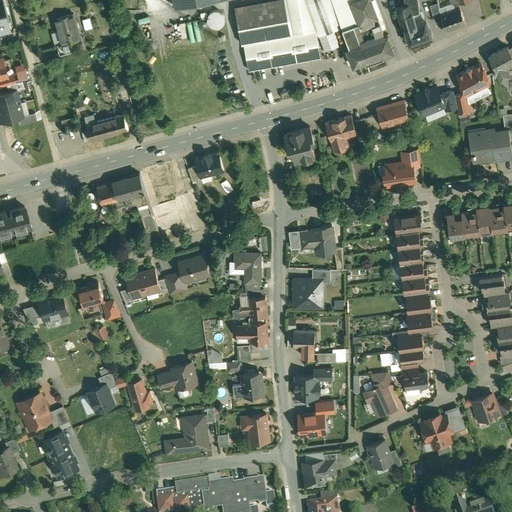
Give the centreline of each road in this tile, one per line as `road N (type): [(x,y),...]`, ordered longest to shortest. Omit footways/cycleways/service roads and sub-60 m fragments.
road 1 (residential): [(10,295),(279,215)]
road 2 (secondary): [(268,119),(386,83),(511,20)]
road 3 (residential): [(279,215),(278,357),(288,450)]
road 4 (secondary): [(60,175),(268,119)]
road 5 (residential): [(93,484),(288,450)]
road 6 (residential): [(12,0),(60,175)]
road 7 (residential): [(279,215),(432,192)]
